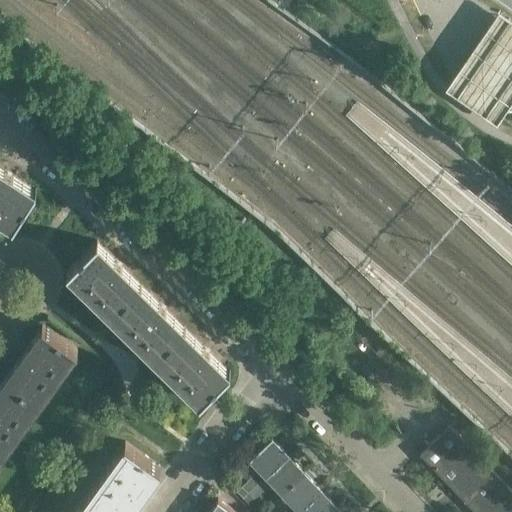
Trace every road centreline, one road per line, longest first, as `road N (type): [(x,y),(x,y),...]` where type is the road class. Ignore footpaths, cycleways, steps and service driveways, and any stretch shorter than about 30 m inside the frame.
road 1 (residential): [(272,364),(179,266),(0,118)]
road 2 (residential): [(417,511),(272,364)]
road 3 (residential): [(165,511),(272,364)]
